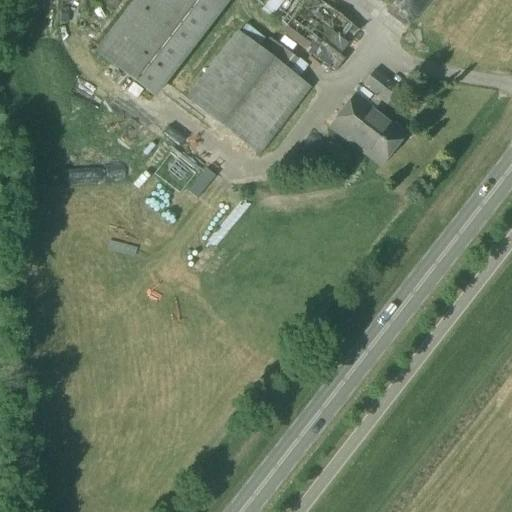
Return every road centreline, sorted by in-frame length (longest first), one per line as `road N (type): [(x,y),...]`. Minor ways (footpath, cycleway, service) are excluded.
road 1 (primary): [(241,511),(511,166)]
road 2 (unknown): [(511,85),(426,59),(347,0)]
